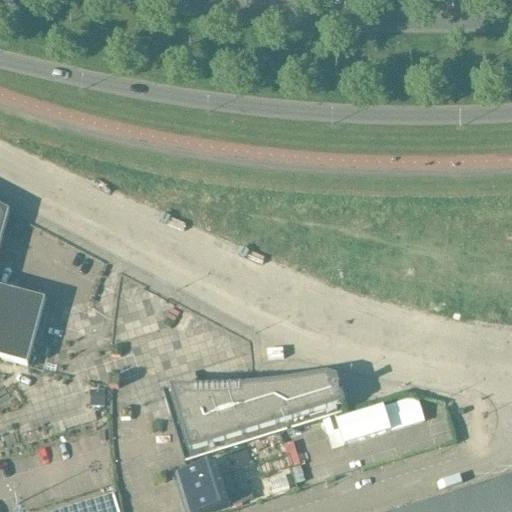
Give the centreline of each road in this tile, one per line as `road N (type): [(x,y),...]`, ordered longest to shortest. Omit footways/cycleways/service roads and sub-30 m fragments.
road 1 (unclassified): [(511,380),(405,357),(314,321),(0,170)]
road 2 (secondary): [(0,62),(236,108),(374,118),(511,115)]
road 3 (secondary): [(511,24),(396,26),(192,8)]
road 4 (unclassified): [(325,511),(511,454)]
